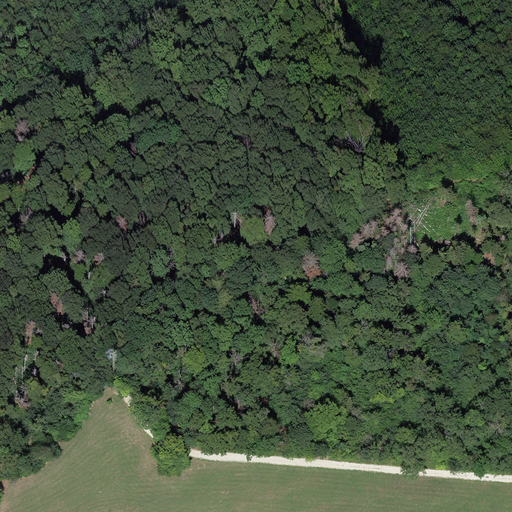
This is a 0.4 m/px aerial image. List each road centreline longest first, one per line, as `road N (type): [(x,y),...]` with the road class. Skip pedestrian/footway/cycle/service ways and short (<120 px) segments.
road 1 (track): [(511,478),(188,452),(134,414),(100,353)]
road 2 (track): [(0,133),(39,105),(248,0)]
